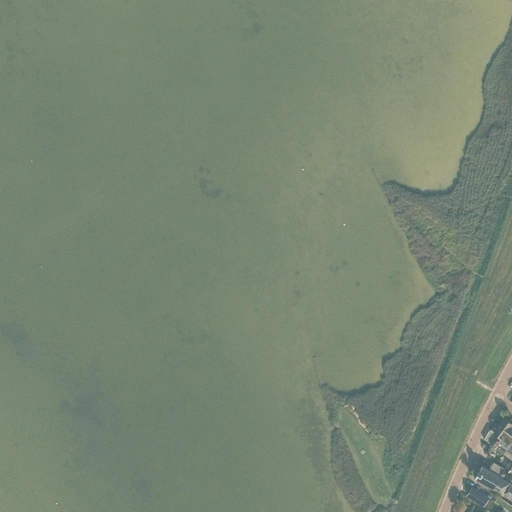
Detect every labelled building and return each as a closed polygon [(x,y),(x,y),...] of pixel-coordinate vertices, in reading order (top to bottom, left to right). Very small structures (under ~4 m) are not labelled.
[(497,438),(507,447),(511,440),(511,427),(510,426),(511,424),(504,418),(499,425),(495,422),(491,429),(501,437),(499,440),(497,438)] [(511,440),(507,447),(497,438),(499,440),(501,437),(491,429),(490,429),(484,439),(511,460),(511,458),(511,440)] [(503,469),(493,462),(490,468),(500,474),(503,469)] [(511,483),(482,466),(481,465),(474,478),(475,478),(511,499),(511,483)] [(489,498),(472,487),(467,495),(484,506),(489,498)] [(511,511),(511,503),(511,505),(507,502),(498,496),(494,501),(504,507),(511,511)]
